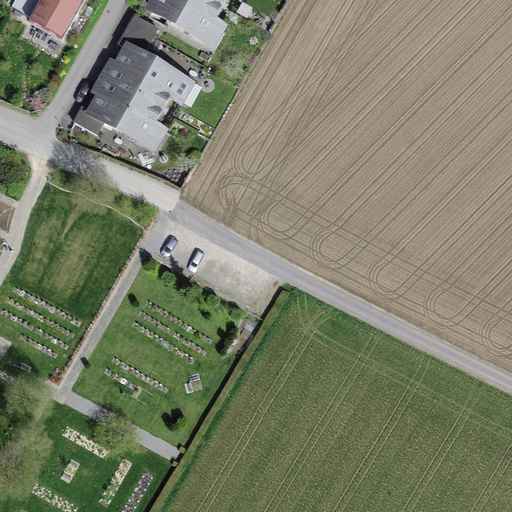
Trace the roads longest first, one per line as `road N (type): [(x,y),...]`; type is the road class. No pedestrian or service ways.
road 1 (residential): [(34,145),(174,206),(511,382)]
road 2 (residential): [(119,0),(34,145)]
